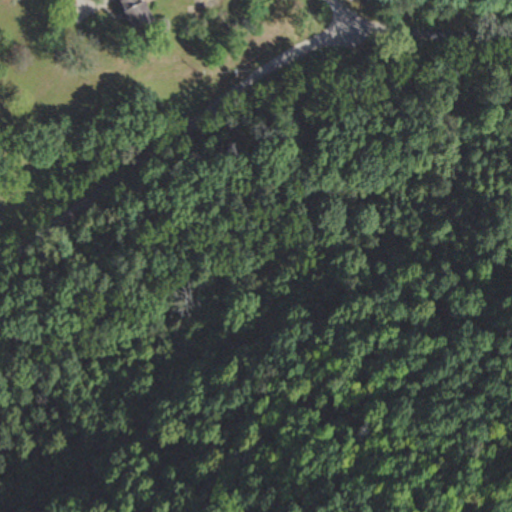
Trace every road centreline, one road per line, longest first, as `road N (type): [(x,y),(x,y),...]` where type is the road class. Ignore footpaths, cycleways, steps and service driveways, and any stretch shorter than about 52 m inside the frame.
road 1 (residential): [(0,260),(294,52),(357,27)]
road 2 (residential): [(357,27),(511,32)]
